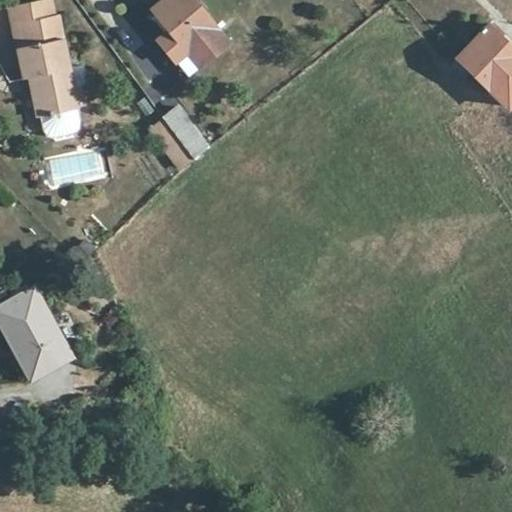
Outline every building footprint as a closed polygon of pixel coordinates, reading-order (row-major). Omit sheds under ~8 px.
[(17,50),(23,78),(31,77),(40,116),(77,109),(77,106),(73,86),(58,15),(53,16),(50,0),(45,0),(8,8),(12,26),(20,24),(24,48),(17,50)] [(227,43),(193,0),(163,0),(152,9),(168,31),(158,40),(177,63),(178,63),(189,55),(198,67),(227,43)] [(12,26),(17,50),(24,48),(20,24),(12,26)] [(464,47),(455,55),(509,108),(511,105),(511,49),(486,24),(464,47)] [(189,55),(178,63),(188,75),(198,67),(189,55)] [(80,86),(73,86),(77,106),(84,105),(80,86)] [(191,156),(193,159),(207,148),(175,108),(162,118),(191,156)] [(77,109),(40,116),(45,134),(51,138),(71,133),(78,129),(79,118),(77,109)] [(178,165),(191,156),(162,118),(149,128),(156,137),(159,141),(165,150),(178,165)] [(72,356),(34,286),(0,304),(0,321),(11,342),(19,337),(40,374),(72,356)] [(11,342),(31,379),(40,374),(19,337),(11,342)]
